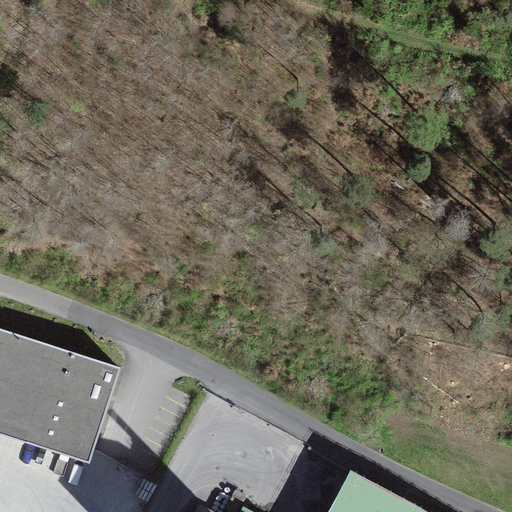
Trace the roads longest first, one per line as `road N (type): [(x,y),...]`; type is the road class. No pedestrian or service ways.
road 1 (tertiary): [(0,285),(185,359),(473,511)]
road 2 (track): [(300,0),(429,47),(511,47)]
road 3 (unknown): [(278,464),(254,452),(215,460),(169,511)]
